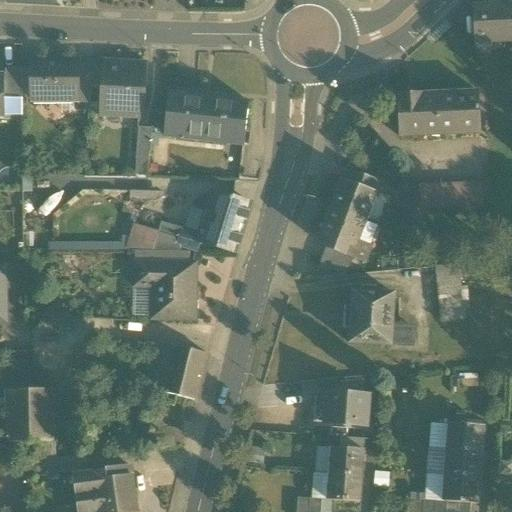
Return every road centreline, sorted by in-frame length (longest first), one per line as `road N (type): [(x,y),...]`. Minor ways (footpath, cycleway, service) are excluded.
road 1 (tertiary): [(298,78),(296,138),(197,511)]
road 2 (residential): [(264,35),(0,25)]
